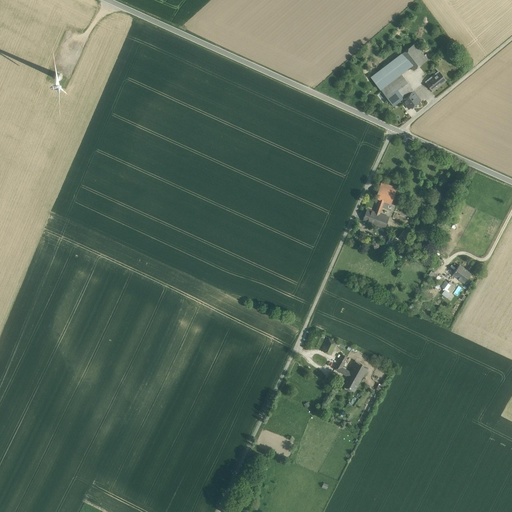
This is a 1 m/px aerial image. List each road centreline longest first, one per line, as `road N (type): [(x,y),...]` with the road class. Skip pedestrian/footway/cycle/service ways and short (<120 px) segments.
road 1 (unclassified): [(511,181),(109,0)]
road 2 (track): [(217,511),(393,128)]
road 3 (track): [(401,131),(511,42)]
